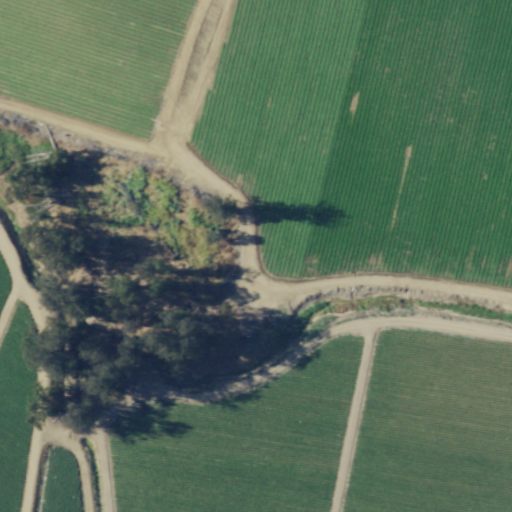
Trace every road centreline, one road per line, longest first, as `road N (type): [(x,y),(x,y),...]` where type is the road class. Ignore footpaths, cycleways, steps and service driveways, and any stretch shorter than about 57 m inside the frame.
road 1 (track): [(511,297),(311,282),(252,264),(233,197),(182,142),(227,0)]
road 2 (track): [(511,338),(411,321),(346,324),(252,381),(216,393),(128,388),(110,397),(99,431),(105,511)]
road 3 (track): [(470,0),(389,282)]
road 4 (track): [(37,434),(41,336),(0,246)]
road 5 (track): [(187,155),(0,106)]
road 6 (track): [(369,323),(329,511)]
road 7 (track): [(205,0),(152,145)]
road 8 (track): [(105,0),(0,102)]
road 9 (track): [(25,511),(37,434),(99,431)]
